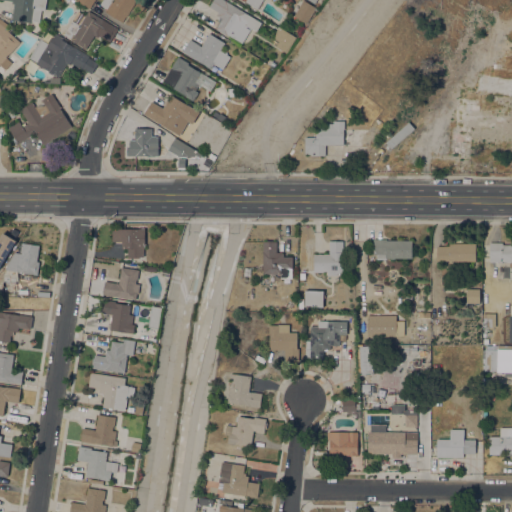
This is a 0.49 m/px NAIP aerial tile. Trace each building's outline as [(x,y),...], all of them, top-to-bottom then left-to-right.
[(12,4),(12,1),(0,0),(45,0),(45,10),(41,10),(39,22),(31,21),(31,23),(11,20),(13,4),(12,4)] [(94,0),(89,8),(76,0),(94,0)] [(135,0),(134,2),(130,9),(129,10),(126,16),(123,22),(105,11),(106,9),(99,5),(101,2),(102,0),(135,0)] [(256,31),(255,31),(254,34),(249,31),(242,43),(227,34),(227,36),(215,29),(219,22),(217,21),(219,18),(216,15),(218,12),(208,6),(212,0),(223,0),(236,8),(238,5),(242,7),(240,10),(261,23),(256,31)] [(241,0),(262,0),(257,9),(241,0)] [(293,16),(303,0),(316,8),(306,24),(293,16)] [(134,2),(135,2),(130,11),(126,17),(126,16),(129,10),(130,9),(134,2)] [(79,11),(85,15),(88,10),(118,28),(110,42),(99,36),(98,38),(94,35),(85,50),(82,47),(70,40),(71,38),(64,34),(72,20),(73,21),(79,11)] [(6,58),(11,62),(5,70),(0,65),(0,23),(20,42),(6,58)] [(295,37),(286,52),(275,46),(279,41),(273,37),(276,31),(275,31),(277,28),(278,28),(279,27),(295,37)] [(224,42),(220,50),(225,53),(225,52),(227,53),(226,54),(230,56),(222,70),(213,64),(210,69),(206,66),(206,65),(196,59),(196,60),(182,52),(190,39),(199,44),(198,45),(201,46),(209,33),(224,42)] [(67,63),(58,77),(36,64),(37,64),(29,59),(40,40),(48,45),(54,35),(75,48),(67,63)] [(211,92),(199,84),(195,90),(198,92),(197,94),(196,94),(192,101),(185,96),(185,95),(163,81),(178,56),(188,63),(187,64),(217,82),(211,92)] [(143,114),(151,101),(162,108),(171,95),(199,112),(192,124),(188,121),(179,136),(143,114)] [(35,132),(18,144),(8,128),(18,121),(22,126),(28,122),(20,110),(32,102),(41,116),(48,111),(44,105),(55,99),(60,107),(59,108),(72,126),(43,145),(35,132)] [(506,113),(506,101),(491,101),(491,113),(506,113)] [(13,106),(18,114),(11,118),(7,111),(13,106)] [(222,122),(212,115),(215,111),(219,114),(220,113),(225,117),(222,122)] [(304,137),(304,155),(324,155),(324,144),(364,144),(364,128),(343,128),(343,121),(326,121),(326,129),(315,129),(315,137),(304,137)] [(507,128),(469,127),(469,133),(450,132),(449,152),(507,153),(507,128)] [(135,128),(151,129),(151,136),(155,136),(155,137),(157,137),(157,147),(158,147),(158,156),(135,156),(127,156),(127,147),(129,147),(129,140),(135,140),(135,128)] [(167,150),(174,138),(201,154),(199,157),(195,155),(194,157),(190,157),(190,158),(186,158),(186,156),(179,156),(167,150)] [(144,247),(144,257),(140,257),(140,258),(127,258),(127,249),(122,249),(122,242),(112,242),(112,228),(144,228),(144,247)] [(16,241),(0,267),(0,236),(2,233),(16,241)] [(394,258),(394,259),(390,259),(390,258),(386,258),(386,259),(376,259),(376,254),(372,254),(373,239),(386,239),(386,240),(412,241),(411,258),(394,258)] [(329,241),(343,241),(343,255),(342,255),(342,273),(341,273),(341,275),(338,275),(338,273),(337,273),(337,275),(327,275),(327,271),(323,271),(323,272),(313,272),(313,254),(329,254),(329,241)] [(276,242),(276,252),(283,252),(283,257),(292,257),(292,269),(291,269),(291,279),(281,278),(281,274),(262,274),(263,242),(276,242)] [(506,263),(506,262),(501,262),(501,258),(500,262),(489,262),(489,242),(502,242),(502,245),(511,245),(511,267),(509,267),(509,263),(506,263)] [(4,269),(14,252),(21,253),(21,252),(20,252),(21,243),(39,245),(37,261),(39,262),(37,275),(16,272),(16,271),(4,269)] [(475,262),(458,261),(458,262),(454,262),(454,261),(436,261),(436,246),(449,246),(449,243),(475,243),(475,262)] [(102,294),(105,281),(119,283),(121,267),(139,270),(137,280),(136,279),(135,284),(140,284),(138,293),(137,293),(135,300),(102,294)] [(511,281),(499,281),(499,268),(511,268),(511,281)] [(2,281),(16,282),(16,294),(3,294),(3,295),(2,295),(2,281)] [(479,303),(466,303),(466,289),(479,289),(479,303)] [(323,307),(304,307),(304,290),(323,291),(323,295),(325,295),(325,297),(323,297),(323,307)] [(404,302),(403,292),(412,292),(412,301),(404,302)] [(109,330),(112,314),(101,313),(104,299),(115,301),(115,303),(131,305),(129,314),(133,315),(132,324),(135,324),(133,334),(109,330)] [(162,307),(158,329),(148,327),(151,306),(162,307)] [(0,311),(31,316),(31,318),(32,318),(31,328),(30,328),(30,329),(18,327),(17,331),(13,331),(12,335),(10,335),(9,342),(2,341),(1,343),(0,343),(0,311)] [(483,313),(495,313),(495,327),(483,327),(483,313)] [(367,337),(367,315),(396,315),(396,321),(404,321),(404,336),(396,336),(367,337)] [(318,321),(346,321),(346,335),(339,335),(339,345),(330,345),(330,349),(323,349),(323,360),(319,360),(319,361),(314,361),(314,360),(305,360),(305,348),(310,348),(310,328),(310,326),(313,326),(313,327),(318,328),(318,321)] [(277,325),(277,324),(289,324),(289,332),(296,332),(297,348),(298,348),(298,361),(284,361),(284,350),(269,350),(269,335),(269,325),(277,325)] [(92,368),(93,365),(92,364),(93,358),(94,358),(94,354),(105,356),(106,349),(110,350),(111,341),(122,342),(123,339),(135,341),(133,355),(127,355),(124,373),(92,368)] [(371,345),(373,374),(360,375),(358,346),(371,345)] [(511,372),(497,372),(497,371),(484,371),(485,349),(497,350),(497,347),(511,347),(511,372)] [(11,370),(23,371),(21,384),(0,381),(0,352),(14,354),(11,370)] [(112,408),(111,410),(108,409),(108,408),(102,407),(104,397),(102,396),(102,394),(99,393),(99,388),(88,386),(90,372),(125,378),(124,385),(129,386),(135,387),(133,398),(127,397),(125,410),(112,408)] [(227,403),(228,396),(227,396),(229,382),(231,382),(232,380),(230,380),(231,373),(251,376),(249,392),(250,392),(250,391),(262,393),(260,408),(227,403)] [(361,394),(361,384),(370,384),(370,394),(361,394)] [(18,402),(5,401),(3,416),(0,415),(0,386),(5,387),(5,386),(20,388),(18,402)] [(342,412),(341,399),(354,398),(355,403),(359,403),(360,409),(355,409),(355,411),(342,412)] [(134,414),(135,405),(143,406),(142,415),(134,414)] [(115,417),(114,426),(113,426),(112,430),(116,431),(115,440),(117,441),(116,446),(112,445),(112,446),(80,441),(82,428),(95,430),(98,414),(115,417)] [(405,415),(417,414),(417,426),(405,427),(405,415)] [(227,443),(228,434),(225,433),(226,425),(236,426),(238,416),(253,419),(254,417),(266,419),(265,422),(267,423),(266,429),(264,429),(264,432),(253,431),(251,446),(227,443)] [(500,436),(500,427),(511,427),(511,455),(489,455),(489,436),(500,436)] [(449,439),(450,429),(464,429),(463,439),(475,440),(475,454),(463,453),(463,458),(436,457),(436,439),(449,439)] [(357,432),(357,456),(329,455),(328,455),(328,451),(329,451),(329,450),(328,450),(328,447),(329,447),(329,444),(328,444),(328,440),(329,440),(329,431),(348,431),(348,432),(357,432)] [(417,432),(417,454),(400,454),(400,457),(391,457),(391,453),(367,453),(368,432),(417,432)] [(0,455),(0,435),(1,436),(0,442),(12,445),(10,457),(0,455)] [(133,442),(141,444),(139,454),(131,453),(133,442)] [(85,476),(88,462),(77,460),(79,447),(83,448),(83,446),(91,448),(91,449),(107,452),(105,461),(118,463),(116,473),(111,472),(110,478),(106,477),(106,480),(85,476)] [(0,460),(10,462),(7,477),(0,475),(0,460)] [(230,493),(229,495),(224,494),(224,492),(221,492),(223,483),(218,482),(222,462),(244,465),(242,473),(245,473),(245,476),(248,476),(247,481),(259,483),(257,498),(230,493)] [(69,511),(71,502),(85,504),(87,488),(105,490),(104,500),(102,500),(102,504),(106,505),(105,511),(69,511)]
